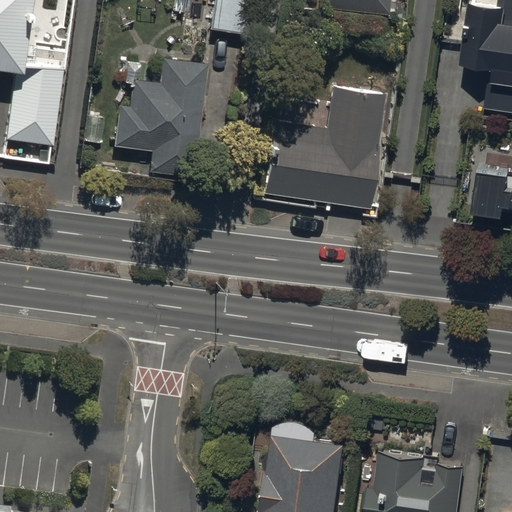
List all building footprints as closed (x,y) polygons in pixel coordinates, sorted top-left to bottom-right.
[(19,57),(27,0),(0,0),(0,63),(11,65),(1,136),(49,143),(61,63),(19,57)] [(211,0),(207,26),(244,32),(248,0),(211,0)] [(385,8),(385,0),(314,0),(315,0),(385,8)] [(441,38),(462,41),(459,56),(487,60),(481,112),(511,116),(511,0),(467,0),(466,8),(446,6),(441,38)] [(204,61),(159,56),(156,80),(129,77),(126,104),(115,103),(111,143),(149,147),(147,168),(191,173),(204,61)] [(272,118),(261,189),(366,204),(382,92),(330,84),(324,125),(272,118)] [(511,167),(478,163),(472,202),(511,208),(511,167)] [(272,422),(267,465),(263,465),(258,508),(260,508),(259,511),(331,511),(340,440),(312,437),(314,426),(313,425),(312,424),(311,424),(310,423),(309,422),(308,421),(306,421),(305,420),(304,419),(303,419),(302,418),(301,418),(299,418),(298,417),(297,417),(296,417),(294,416),(293,416),(292,416),(291,416),(289,416),(288,416),(287,417),(285,417),(284,417),(283,417),(282,418),(280,418),(279,418),(278,419),(277,419),(276,420),(275,421),(273,421),(272,422)] [(366,483),(362,511),(455,511),(461,462),(437,459),(438,454),(377,447),(373,484),(366,483)] [(0,499),(0,511),(69,511),(70,509),(0,499)]
